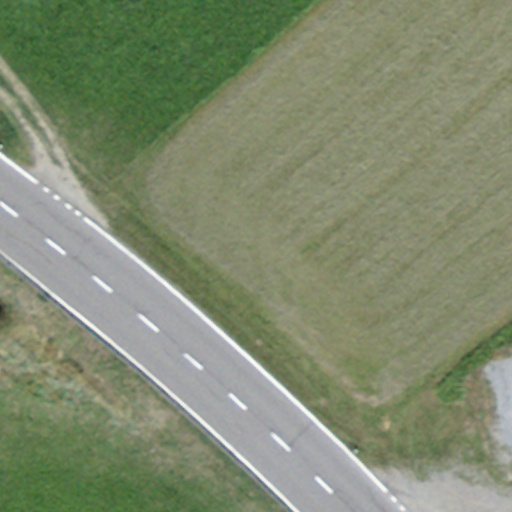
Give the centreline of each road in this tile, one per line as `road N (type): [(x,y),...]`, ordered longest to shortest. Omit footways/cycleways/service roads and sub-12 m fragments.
road 1 (primary): [(348,511),(169,341),(0,202)]
road 2 (track): [(88,272),(30,121),(0,86)]
